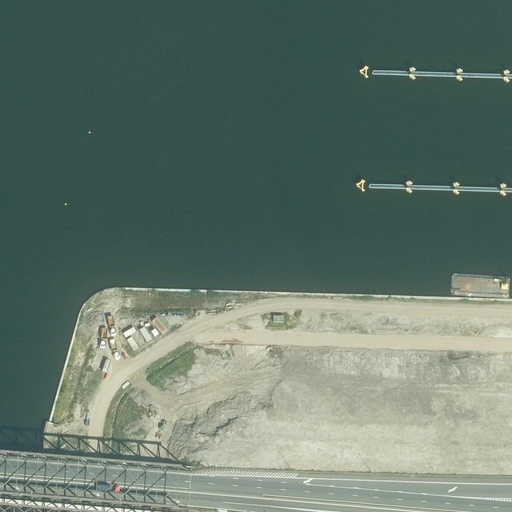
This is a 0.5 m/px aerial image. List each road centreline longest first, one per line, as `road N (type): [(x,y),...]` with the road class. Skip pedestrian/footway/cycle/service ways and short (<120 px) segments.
road 1 (primary): [(469,509),(0,469)]
road 2 (primary): [(0,487),(288,511)]
road 3 (unknown): [(511,191),(368,188)]
road 4 (unknown): [(511,77),(372,73)]
